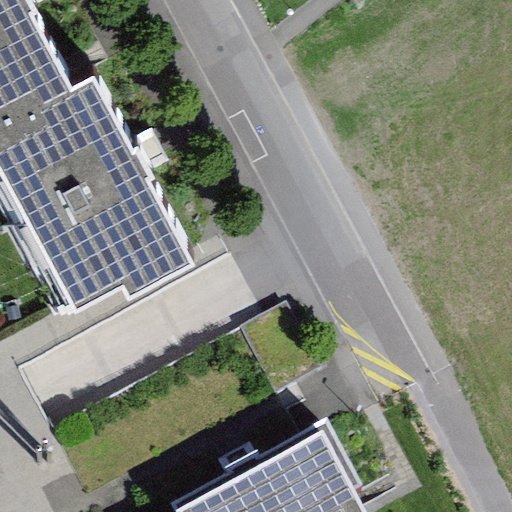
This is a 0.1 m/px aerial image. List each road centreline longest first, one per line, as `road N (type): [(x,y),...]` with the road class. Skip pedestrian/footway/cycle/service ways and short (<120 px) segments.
road 1 (residential): [(194,0),(352,281),(431,384)]
road 2 (unknown): [(352,281),(165,337),(0,430)]
